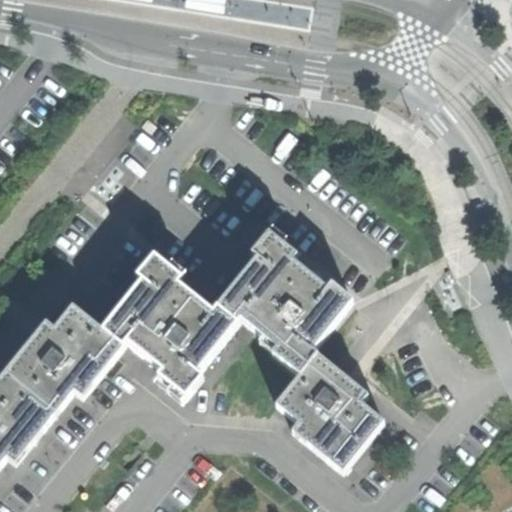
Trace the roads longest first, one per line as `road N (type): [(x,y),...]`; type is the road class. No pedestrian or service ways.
road 1 (tertiary): [(0,5),(349,71)]
road 2 (tertiary): [(423,103),(486,181),(511,248)]
